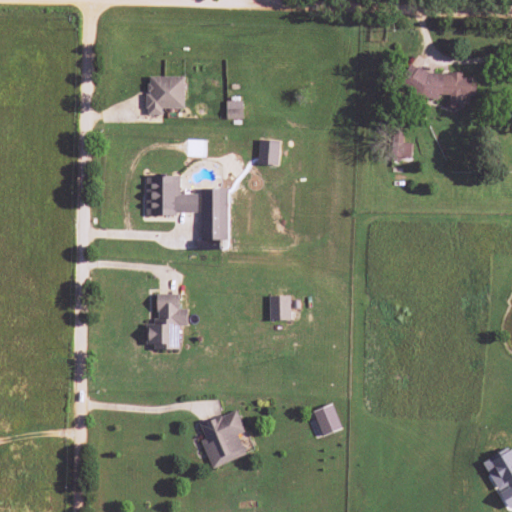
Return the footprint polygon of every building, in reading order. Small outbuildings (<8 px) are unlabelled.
[(475,78),(462,78),(462,72),(404,71),(404,93),(438,94),(438,95),(449,95),(448,108),(462,109),(462,98),(475,98),(475,78)] [(183,109),(184,77),(146,76),(146,115),(161,115),(161,108),(183,109)] [(225,108),(226,119),(242,118),(242,108),(225,108)] [(257,165),(278,166),(279,141),(258,140),(257,165)] [(197,214),(197,194),(179,195),(179,176),(145,176),(146,214),(197,214)] [(200,189),(200,241),(205,241),(205,250),(218,250),(218,240),(227,240),(227,189),(200,189)] [(178,294),(155,294),(155,324),(145,324),(145,345),(153,345),(153,350),(178,350),(178,326),(186,326),(186,310),(178,310),(178,294)] [(289,296),(268,296),(269,321),(290,320),(289,296)] [(320,435),(340,430),(333,405),(313,410),(320,435)] [(245,455),(237,435),(244,432),(235,410),(199,425),(205,439),(200,441),(211,469),(245,455)] [(482,462),(508,509),(511,506),(511,448),(511,447),(482,462)]
